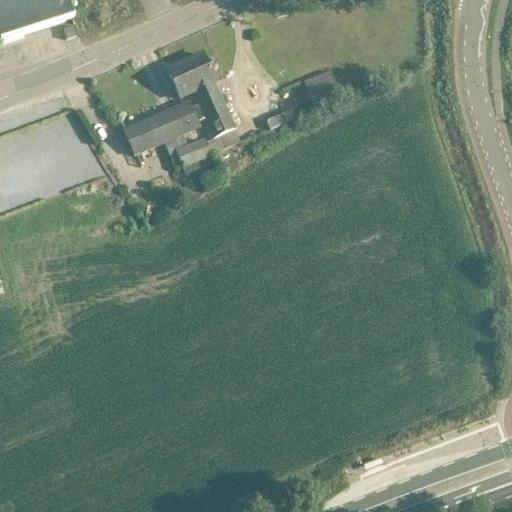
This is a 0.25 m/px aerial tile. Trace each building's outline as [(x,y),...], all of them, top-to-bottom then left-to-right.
[(0,0),(0,43),(73,19),(65,0),(0,0)] [(76,38),(72,28),(63,32),(66,41),(76,38)] [(185,65),(167,73),(175,91),(178,99),(189,95),(191,99),(196,97),(195,93),(197,92),(213,85),(215,84),(211,75),(203,57),(185,65)] [(330,75),(305,86),(311,101),(336,89),(330,75)] [(200,104),(191,108),(197,123),(206,119),(209,124),(206,125),(214,142),(220,139),(234,133),(223,109),(227,107),(228,103),(225,97),(221,96),(218,97),(213,85),(197,92),(195,93),(196,97),(200,104)] [(189,104),(124,131),(134,155),(136,154),(162,143),(180,135),(199,128),(197,123),(191,108),(189,105),(189,104)] [(279,117),(267,122),(270,130),(271,132),(283,126),(279,117)] [(180,135),(162,143),(175,172),(182,169),(185,178),(212,166),(213,165),(206,145),(205,143),(186,149),(180,135)]
